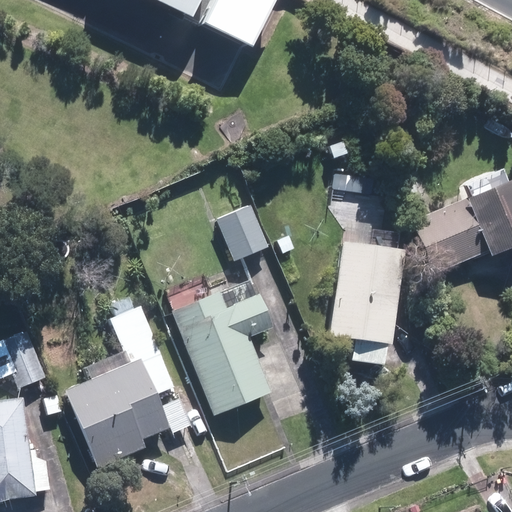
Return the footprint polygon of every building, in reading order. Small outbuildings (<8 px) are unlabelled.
[(158,0),(193,17),(201,0),(158,0)] [(276,0),(215,0),(205,22),(253,46),(276,0)] [(511,245),(511,220),(497,185),(401,224),(423,277),(473,256),(475,260),(511,245)] [(262,249),(244,207),(208,222),(226,265),(262,249)] [(389,255),(327,247),(315,340),(341,343),(338,365),(372,369),(374,349),(377,349),(389,255)] [(162,316),(204,417),(261,394),(239,340),(261,331),(241,284),(162,316)] [(171,390),(134,308),(103,322),(122,366),(54,397),(88,471),(135,450),(132,444),(160,431),(146,401),(171,390)] [(39,380),(20,333),(0,340),(0,377),(6,375),(12,391),(39,380)] [(11,401),(0,402),(0,501),(25,497),(24,494),(43,491),(39,463),(28,460),(27,452),(18,453),(11,401)]
